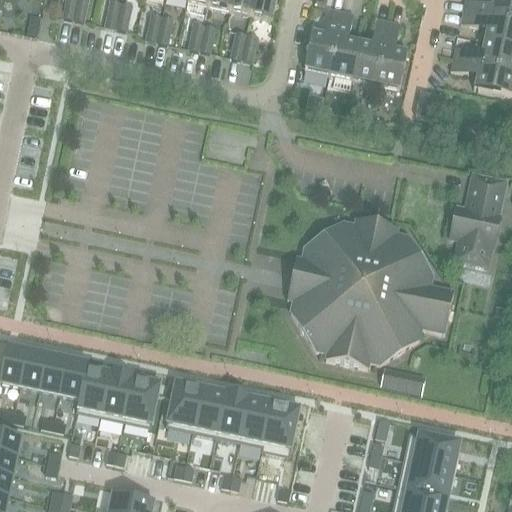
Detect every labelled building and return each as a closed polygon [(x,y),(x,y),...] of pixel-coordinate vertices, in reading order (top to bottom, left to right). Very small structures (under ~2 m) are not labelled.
[(66,0),(62,25),(74,27),(79,1),(76,0),(66,0)] [(188,0),(188,4),(187,9),(209,13),(211,0),(188,0)] [(211,0),(209,13),(230,17),(233,0),(211,0)] [(233,0),(230,17),(251,22),(255,0),(233,0)] [(255,0),(251,22),(272,26),(277,0),(255,0)] [(466,6),(464,18),(511,28),(511,4),(492,0),(490,11),(466,6)] [(79,1),(74,27),(85,29),(90,3),(79,1)] [(110,7),(104,32),(104,33),(116,36),(121,9),(110,7)] [(121,9),(116,36),(127,38),(133,12),(121,9)] [(305,77),(328,82),(342,17),(330,15),(325,41),(313,38),(305,77)] [(342,17),(328,82),(335,83),(333,92),(350,96),(351,86),(352,87),(360,48),(349,46),(354,20),(342,17)] [(486,35),(483,46),(511,52),(511,28),(464,18),(461,30),(486,35)] [(31,20),(27,39),(38,41),(42,22),(31,20)] [(151,21),(145,46),(145,47),(157,49),(162,23),(151,21)] [(162,23),(157,49),(168,51),(174,26),(162,23)] [(360,48),(352,87),(376,91),(389,27),(377,24),(372,51),(360,48)] [(389,27),(376,91),(400,96),(408,58),(395,56),(401,29),(389,27)] [(193,30),(188,55),(188,56),(200,58),(205,32),(193,30)] [(205,32),(200,58),(211,60),(216,34),(205,32)] [(236,39),(231,63),(230,64),(242,66),(247,41),(236,39)] [(247,41),(242,66),(253,69),(258,43),(247,41)] [(457,53),(454,65),(511,77),(511,52),(483,46),(481,58),(457,53)] [(473,94),(479,95),(511,102),(511,77),(454,65),(452,77),(476,82),(473,94)] [(420,98),(415,123),(439,128),(444,103),(420,98)] [(457,213),(450,244),(459,246),(455,268),(487,275),(492,253),(494,253),(501,222),(498,222),(506,188),(473,181),(466,215),(457,213)] [(292,283),(287,306),(293,308),(291,319),(316,358),(327,360),(326,366),(368,375),(369,369),(380,371),(419,346),(421,335),(445,340),(454,298),(430,293),(433,282),(408,243),(397,241),(398,235),(356,226),(355,232),(344,230),(305,255),(302,266),(296,265),(292,283)] [(496,312),(494,321),(504,323),(506,314),(496,312)] [(7,351),(0,383),(0,388),(20,393),(28,356),(7,351)] [(28,356),(20,393),(40,397),(48,360),(28,356)] [(48,360),(40,397),(60,401),(68,364),(48,360)] [(68,364),(60,401),(79,405),(86,373),(88,374),(89,369),(88,369),(68,364)] [(79,405),(77,415),(101,419),(110,378),(88,374),(86,373),(79,405)] [(384,373),(380,392),(421,401),(425,382),(384,373)] [(110,378),(101,419),(125,425),(134,383),(110,378)] [(134,383),(125,425),(151,430),(160,389),(134,383)] [(175,391),(166,433),(191,438),(193,439),(202,393),(201,393),(192,391),(175,387),(175,391)] [(202,393),(193,439),(216,444),(226,398),(202,393)] [(226,398),(216,444),(240,449),(249,403),(226,398)] [(249,403),(240,449),(262,453),(261,458),(262,458),(273,408),(272,408),(249,403)] [(273,409),(264,450),(291,456),(300,415),(273,409)] [(2,416),(0,426),(12,428),(14,419),(2,416)] [(14,419),(12,428),(23,431),(25,421),(14,419)] [(379,423),(375,443),(385,446),(389,425),(379,423)] [(42,425),(40,434),(52,437),(54,427),(42,425)] [(54,427),(52,437),(63,439),(66,429),(54,427)] [(0,437),(0,459),(17,463),(21,442),(0,437)] [(411,439),(405,466),(412,468),(454,477),(457,463),(460,450),(418,441),(411,439)] [(373,448),(371,460),(380,462),(383,450),(373,448)] [(71,450),(69,461),(78,463),(80,452),(71,450)] [(109,456),(106,469),(115,471),(117,458),(109,456)] [(50,458),(48,469),(57,471),(60,460),(50,458)] [(117,458),(115,471),(123,473),(126,460),(117,458)] [(0,459),(0,480),(12,483),(17,463),(0,459)] [(371,460),(368,471),(378,474),(380,462),(371,460)] [(405,466),(399,494),(406,495),(447,504),(449,493),(451,493),(454,477),(412,468),(405,466)] [(48,469),(45,481),(55,483),(57,471),(48,469)] [(176,471),(173,484),(182,486),(185,473),(176,471)] [(185,473),(182,486),(191,488),(194,474),(185,473)] [(0,480),(0,500),(8,503),(12,483),(0,480)] [(223,480),(220,495),(229,497),(229,496),(232,483),(232,482),(223,480)] [(241,485),(232,483),(229,496),(238,498),(241,485)] [(279,494),(277,506),(287,508),(289,496),(279,494)] [(399,494),(394,511),(445,511),(447,504),(406,495),(399,494)] [(53,496),(50,508),(60,510),(62,498),(53,496)] [(62,498),(60,510),(68,511),(69,511),(72,501),(62,498)] [(152,511),(154,507),(113,498),(109,511),(152,511)] [(0,500),(0,511),(6,511),(8,503),(0,500)] [(361,502),(359,511),(369,511),(371,504),(361,502)]
